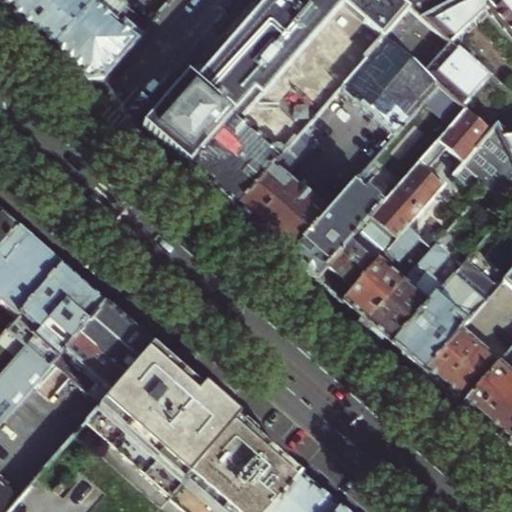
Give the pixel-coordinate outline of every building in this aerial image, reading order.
[(0,0),(0,6),(10,16),(23,0),(0,0)] [(23,0),(10,16),(31,34),(51,52),(89,8),(80,0),(23,0)] [(86,83),(102,82),(157,19),(151,14),(136,32),(124,22),(120,27),(114,21),(125,8),(116,0),(96,0),(89,8),(51,52),(72,70),(86,83)] [(189,171),(337,0),(252,0),(228,29),(233,45),(220,59),(215,66),(198,63),(152,116),(153,117),(142,129),(189,171)] [(383,40),(337,0),(189,171),(194,174),(227,203),(236,211),(343,86),(383,40)] [(398,0),(337,0),(383,40),(423,74),(464,109),(490,78),(455,48),(451,45),(450,44),(449,44),(422,21),(398,0)] [(460,0),(398,0),(422,21),(460,0)] [(450,44),(451,45),(455,48),(466,37),(462,33),(466,30),(469,34),(477,26),(474,22),(477,19),(481,22),(489,14),(485,11),(486,10),(511,37),(511,0),(460,0),(422,21),(449,44),(450,44)] [(397,133),(437,86),(423,74),(383,40),(343,86),(397,133)] [(371,163),(397,133),(343,86),(236,211),(264,235),(290,258),(371,163)] [(492,133),(464,109),(392,193),(317,281),(332,294),(344,305),(409,229),(451,180),(455,176),(492,133)] [(492,133),(455,176),(451,180),(465,192),(473,184),(495,203),(484,217),(496,227),(511,209),(511,155),(505,141),(497,127),(492,133)] [(380,170),(371,163),(290,258),(306,272),(317,281),(392,193),(374,177),(380,170)] [(0,250),(15,233),(0,219),(0,250)] [(412,232),(409,229),(344,305),(361,319),(369,326),(433,250),(417,237),(415,239),(410,234),(412,232)] [(0,306),(15,320),(58,270),(39,254),(15,233),(0,250),(0,306)] [(393,347),(445,287),(429,273),(432,268),(437,272),(450,256),(444,250),(453,239),(453,237),(449,233),(433,250),(369,326),(386,341),(393,347)] [(496,293),(464,265),(445,287),(393,347),(415,366),(425,375),(463,332),(496,293)] [(15,320),(5,331),(24,348),(0,376),(0,425),(54,363),(102,308),(80,290),(58,270),(15,320)] [(511,274),(502,287),(511,295),(511,274)] [(103,404),(150,351),(129,332),(102,308),(54,363),(103,404)] [(501,364),(463,332),(425,375),(449,396),(463,408),(501,364)] [(174,371),(150,351),(103,404),(84,426),(168,499),(234,423),(174,371)] [(511,362),(507,358),(501,364),(463,408),(490,432),(508,448),(511,443),(511,362)] [(270,455),(234,423),(168,499),(167,501),(180,511),(270,511),(299,479),(270,455)] [(336,511),(319,497),(299,479),(270,511),(336,511)] [(0,484),(0,511),(8,511),(19,501),(0,484)] [(65,489),(60,484),(53,491),(59,496),(65,489)]
